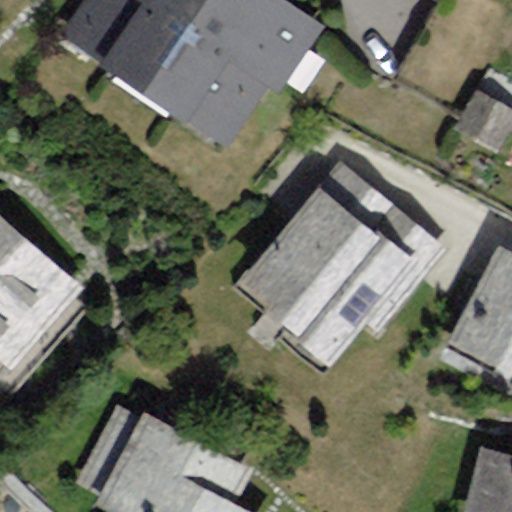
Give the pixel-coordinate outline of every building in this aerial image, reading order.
[(314,32),(265,0),(78,0),(48,38),(111,96),(217,159),(314,32)] [(500,121),(462,101),(444,134),(482,154),(500,121)] [(434,259),(335,173),(311,203),(303,196),(221,294),(311,377),(352,329),(368,340),(434,259)] [(0,364),(58,297),(0,247),(0,364)] [(511,272),(485,258),(430,358),(511,399),(511,272)] [(227,511),(244,477),(113,415),(64,496),(92,511),(227,511)] [(511,511),(511,456),(481,449),(464,511),(511,511)]
